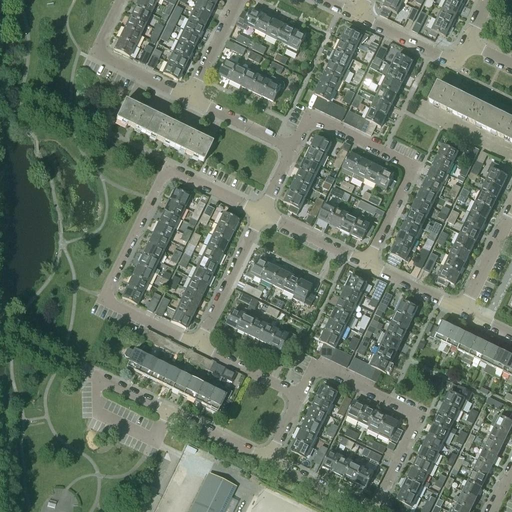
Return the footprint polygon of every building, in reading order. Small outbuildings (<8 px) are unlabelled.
[(150,15),(155,4),(146,0),(138,0),(135,8),(150,15)] [(195,0),(194,2),(197,4),(194,10),(209,17),(214,6),(201,0),(195,0)] [(397,16),(402,5),(392,0),(386,0),(384,4),(385,5),(383,9),(397,16)] [(448,0),(442,11),(456,18),(458,13),(459,14),(463,7),(448,0)] [(171,12),(174,7),(167,3),(165,9),(171,12)] [(145,26),(150,15),(135,8),(130,19),(145,26)] [(180,17),(183,11),(176,8),(173,13),(180,17)] [(168,17),(171,12),(165,9),(162,14),(168,17)] [(204,28),(209,17),(194,10),(189,21),(204,28)] [(413,24),(419,13),(413,10),(407,21),(413,24)] [(442,11),(437,22),(452,29),(456,22),(454,22),(456,18),(442,11)] [(248,28),(255,32),(262,17),(251,12),(249,17),(243,14),(237,27),(246,32),(248,28)] [(177,22),(180,17),(173,13),(171,19),(177,22)] [(422,28),(427,17),(421,14),(416,25),(422,28)] [(266,37),(273,22),(262,17),(255,32),(266,37)] [(140,37),(145,26),(130,19),(125,29),(140,37)] [(198,39),(204,28),(189,21),(183,32),(198,39)] [(276,42),(284,27),(273,22),(266,37),(276,42)] [(432,33),(430,37),(436,40),(438,36),(446,39),(448,35),(449,36),(452,29),(437,22),(432,33)] [(160,33),(163,28),(157,25),(154,31),(160,33)] [(287,48),(295,33),(284,27),(276,42),(287,48)] [(134,47),(140,37),(125,29),(119,40),(134,47)] [(170,38),(172,33),(165,30),(163,35),(170,38)] [(346,32),(341,42),(356,50),(358,51),(369,38),(354,30),(352,34),(346,32)] [(157,39),(160,33),(154,31),(151,36),(157,39)] [(193,49),(198,39),(183,32),(178,42),(193,49)] [(299,53),(306,38),(295,33),(287,48),(286,51),(297,56),(298,53),(299,53)] [(167,44),(170,38),(163,35),(160,41),(167,44)] [(247,48),(250,42),(239,37),(236,43),(247,48)] [(129,59),(134,47),(119,40),(114,51),(129,59)] [(188,60),(193,49),(178,42),(173,53),(188,60)] [(351,61),(356,50),(341,42),(336,53),(351,61)] [(373,58),(378,47),(372,44),(367,55),(373,58)] [(258,54),(261,47),(255,45),(252,51),(258,54)] [(243,57),(246,51),(235,46),(232,52),(243,57)] [(150,55),(152,50),(146,47),(144,52),(150,55)] [(263,56),(266,50),(261,47),(258,54),(263,56)] [(382,62),(387,51),(381,48),(376,59),(382,62)] [(159,59),(161,54),(155,51),(152,56),(159,59)] [(144,66),(150,55),(144,52),(138,63),(144,66)] [(183,71),(188,60),(173,53),(168,64),(183,71)] [(346,71),(351,61),(336,53),(331,64),(346,71)] [(253,63),(256,56),(251,54),(248,60),(253,63)] [(279,64),(282,58),(277,55),(274,62),(279,64)] [(370,64),(373,58),(367,55),(364,61),(370,64)] [(153,71),(159,59),(152,56),(147,68),(153,71)] [(259,65),(262,59),(256,56),(253,63),(259,65)] [(407,75),(412,64),(397,56),(392,67),(407,75)] [(285,67),(288,61),(282,58),(279,64),(285,67)] [(379,68),(382,62),(376,59),(373,65),(379,68)] [(230,83),(237,68),(226,62),(219,77),(230,83)] [(177,82),(183,71),(168,64),(162,75),(177,82)] [(275,73),(278,67),(273,64),(269,71),(275,73)] [(331,64),(325,75),(340,82),(344,84),(350,73),(346,71),(331,64)] [(280,76),(283,69),(278,67),(275,73),(280,76)] [(402,86),(407,75),(392,67),(387,78),(402,86)] [(241,88),(248,73),(237,68),(230,83),(241,88)] [(362,79),(365,74),(359,71),(356,76),(362,79)] [(252,93),(259,78),(248,73),(241,88),(252,93)] [(335,93),(340,82),(325,75),(320,86),(335,93)] [(371,84),(374,78),(368,75),(365,81),(371,84)] [(360,85),(362,79),(356,76),(353,82),(360,85)] [(263,99),(270,84),(259,78),(252,93),(263,99)] [(283,91),(285,87),(284,84),(272,78),(270,84),(263,99),(274,104),(281,90),(283,91)] [(397,96),(402,86),(387,78),(382,89),(397,96)] [(369,90),(371,84),(365,81),(362,86),(369,90)] [(511,144),(511,120),(438,85),(429,104),(511,144)] [(330,104),(335,93),(320,86),(315,97),(319,99),(325,102),(330,104)] [(391,107),(397,96),(382,89),(376,100),(391,107)] [(352,101),(355,95),(348,92),(345,98),(352,101)] [(361,106),(364,100),(357,97),(354,103),(361,106)] [(386,118),(391,107),(376,100),(371,97),(369,103),(374,105),(371,111),(386,118)] [(349,106),(352,101),(345,98),(343,103),(349,106)] [(319,113),(325,102),(319,99),(314,110),(319,113)] [(325,116),(330,104),(325,102),(319,113),(325,116)] [(203,164),(212,145),(124,103),(115,121),(203,164)] [(358,111),(361,106),(354,103),(352,108),(358,111)] [(330,118),(336,107),(330,104),(325,116),(330,118)] [(336,121),(341,110),(336,107),(330,118),(336,121)] [(341,123),(346,112),(341,110),(336,121),(341,123)] [(381,129),(386,118),(371,111),(366,122),(371,124),(376,127),(381,129)] [(350,128),(355,116),(349,113),(344,125),(350,128)] [(355,130),(360,119),(355,116),(350,128),(355,130)] [(360,133),(366,122),(360,119),(355,130),(360,133)] [(366,135),(371,124),(366,122),(360,133),(366,135)] [(371,138),(376,127),(371,124),(366,135),(371,138)] [(326,157),(331,146),(316,139),(311,150),(326,157)] [(456,164),(457,161),(456,160),(459,155),(442,147),(437,158),(453,166),(454,164),(456,164)] [(321,168),(326,157),(311,150),(306,161),(321,168)] [(342,165),(348,154),(341,151),(336,162),(342,165)] [(352,179),(361,161),(350,155),(341,174),(352,179)] [(448,176),(453,166),(437,158),(432,168),(448,176)] [(469,173),(474,162),(468,159),(462,170),(469,173)] [(315,179),(321,168),(306,161),(300,172),(315,179)] [(363,185),(365,181),(372,166),(361,161),(352,179),(363,185)] [(339,171),(342,165),(336,162),(333,168),(339,171)] [(477,178),(483,167),(477,164),(471,174),(477,178)] [(376,186),(383,171),(372,166),(365,181),(376,186)] [(504,171),(495,166),(491,168),(487,174),(490,176),(486,182),(502,190),(507,179),(502,176),(504,171)] [(443,187),(448,176),(432,168),(427,179),(443,187)] [(466,179),(469,173),(462,170),(460,176),(466,179)] [(387,192),(394,177),(383,171),(376,186),(387,192)] [(310,190),(315,179),(300,172),(295,182),(310,190)] [(475,183),(477,178),(471,174),(468,180),(475,183)] [(332,187),(334,181),(328,178),(325,184),(332,187)] [(440,199),(441,195),(440,194),(443,187),(427,179),(421,190),(440,199)] [(305,200),(310,190),(295,182),(290,193),(305,200)] [(497,200),(502,190),(486,182),(481,193),(497,200)] [(346,192),(349,186),(343,183),(340,190),(346,192)] [(329,192),(332,187),(325,184),(323,189),(329,192)] [(351,195),(354,189),(349,186),(346,192),(351,195)] [(174,191),(169,202),(184,210),(192,193),(183,189),(180,194),(174,191)] [(439,200),(440,199),(421,190),(416,201),(432,209),(434,210),(436,206),(434,205),(437,199),(439,200)] [(455,201),(458,194),(452,191),(449,197),(455,201)] [(342,201),(345,195),(339,192),(336,199),(342,201)] [(297,217),(305,200),(290,193),(284,204),(290,207),(288,213),(297,217)] [(491,211),(497,200),(481,193),(476,203),(491,211)] [(368,203),(371,197),(365,194),(362,200),(368,203)] [(347,204),(350,197),(345,195),(342,201),(347,204)] [(464,205),(467,199),(461,196),(458,202),(464,205)] [(379,208),(382,202),(371,197),(368,203),(379,208)] [(321,208),(324,203),(317,200),(315,205),(321,208)] [(427,219),(432,209),(416,201),(411,211),(427,219)] [(179,220),(184,210),(169,202),(164,213),(179,220)] [(199,217),(205,206),(198,203),(193,214),(199,217)] [(363,212),(366,205),(361,203),(358,209),(363,212)] [(486,221),(491,211),(476,203),(471,214),(486,221)] [(316,219),(321,208),(315,205),(309,216),(316,219)] [(374,217),(377,211),(366,205),(363,212),(374,217)] [(329,226),(337,211),(326,206),(318,221),(329,226)] [(208,221),(213,210),(207,207),(202,218),(208,221)] [(447,216),(450,211),(444,208),(441,213),(447,216)] [(340,231),(347,216),(337,211),(329,226),(340,231)] [(422,230),(427,219),(411,211),(405,222),(422,230)] [(173,231),(179,220),(164,213),(158,224),(173,231)] [(444,222),(447,216),(441,213),(438,219),(444,222)] [(197,223),(199,217),(193,214),(190,220),(197,223)] [(481,233),(486,221),(471,214),(465,225),(481,233)] [(233,233),(238,222),(223,215),(218,226),(233,233)] [(351,237),(358,222),(347,216),(340,231),(351,237)] [(361,217),(358,222),(351,237),(362,242),(365,237),(369,239),(374,229),(369,227),(365,225),(368,220),(361,217)] [(206,227),(208,221),(202,218),(199,224),(206,227)] [(453,227),(456,221),(450,218),(447,223),(453,227)] [(417,241),(422,230),(405,222),(400,233),(417,241)] [(168,242),(173,231),(158,224),(153,235),(168,242)] [(476,243),(481,233),(465,225),(460,236),(476,243)] [(227,244),(233,233),(218,226),(212,237),(227,244)] [(437,238),(439,232),(433,229),(431,235),(437,238)] [(189,239),(191,233),(185,230),(182,235),(189,239)] [(414,254),(416,250),(413,248),(417,241),(400,233),(395,244),(411,252),(414,254)] [(446,242),(448,237),(442,234),(439,239),(446,242)] [(163,252),(168,242),(153,235),(148,245),(163,252)] [(186,245),(189,239),(182,235),(179,241),(186,245)] [(198,243),(201,238),(194,235),(191,240),(198,243)] [(434,243),(437,238),(431,235),(428,240),(434,243)] [(470,254),(476,243),(460,236),(455,247),(470,254)] [(222,255),(227,244),(212,237),(207,247),(222,255)] [(443,248),(446,242),(439,239),(437,244),(443,248)] [(196,249),(198,243),(191,240),(189,246),(196,249)] [(408,264),(410,260),(408,259),(411,252),(395,244),(389,255),(408,264)] [(160,265),(165,257),(163,252),(148,245),(142,256),(158,263),(160,265)] [(217,266),(222,255),(207,247),(202,258),(217,266)] [(465,265),(470,254),(455,247),(450,257),(465,265)] [(426,259),(429,254),(423,251),(420,256),(426,259)] [(435,264),(437,259),(431,255),(429,261),(435,264)] [(157,277),(159,273),(154,270),(158,263),(142,256),(137,267),(152,274),(157,277)] [(188,264),(190,259),(184,256),(181,261),(188,264)] [(421,271),(426,259),(420,256),(414,268),(421,271)] [(176,266),(179,260),(172,257),(169,263),(176,266)] [(460,276),(465,265),(450,257),(444,268),(460,276)] [(212,276),(217,266),(202,258),(197,269),(212,276)] [(185,270),(188,264),(181,261),(178,267),(185,270)] [(261,281),(269,266),(258,261),(254,269),(251,268),(246,277),(253,281),(254,278),(261,281)] [(429,275),(435,264),(429,261),(423,272),(429,275)] [(272,287),(279,272),(269,266),(261,281),(272,287)] [(147,285),(152,274),(137,267),(132,278),(147,285)] [(454,287),(460,276),(444,268),(441,267),(439,273),(442,274),(439,280),(437,284),(447,289),(449,284),(454,287)] [(206,287),(212,276),(197,269),(191,280),(206,287)] [(283,292),(290,277),(279,272),(272,287),(283,292)] [(168,282),(170,276),(164,274),(162,279),(168,282)] [(294,298),(301,283),(290,277),(283,292),(294,298)] [(144,297),(146,293),(144,292),(147,285),(132,278),(127,289),(142,296),(144,297)] [(177,286),(180,281),(173,278),(171,283),(177,286)] [(352,278),(346,289),(364,298),(366,299),(366,298),(368,294),(363,292),(367,285),(352,278)] [(165,287),(168,282),(162,279),(159,285),(165,287)] [(201,298),(206,287),(191,280),(186,291),(201,298)] [(174,292),(177,286),(171,283),(168,289),(174,292)] [(310,309),(315,298),(309,295),(312,288),(301,283),(294,298),(292,300),(310,309)] [(254,297),(257,291),(246,286),(243,292),(254,297)] [(136,307),(142,296),(127,289),(121,300),(136,307)] [(346,289),(341,300),(356,307),(358,308),(364,298),(346,289)] [(378,305),(383,293),(377,290),(372,302),(378,305)] [(196,309),(201,298),(186,291),(181,301),(196,309)] [(259,300),(263,294),(257,291),(254,297),(259,300)] [(387,309),(392,297),(386,294),(381,306),(387,309)] [(157,303),(160,298),(154,295),(151,301),(157,303)] [(249,307),(252,300),(241,295),(238,301),(249,307)] [(166,308),(169,302),(163,299),(160,305),(166,308)] [(276,308),(279,301),(273,299),(270,305),(276,308)] [(255,309),(258,303),(252,300),(249,307),(255,309)] [(341,300),(336,311),(351,318),(353,319),(355,315),(353,314),(356,307),(341,300)] [(152,315),(157,303),(151,301),(146,312),(152,315)] [(191,319),(196,309),(181,301),(176,312),(191,319)] [(281,311),(284,304),(279,301),(276,308),(281,311)] [(375,310),(378,305),(372,302),(369,307),(375,310)] [(403,302),(397,314),(412,321),(418,310),(403,302)] [(161,319),(166,308),(160,305),(155,316),(161,319)] [(384,314),(387,309),(381,306),(378,311),(384,314)] [(271,317),(274,311),(269,308),(266,314),(271,317)] [(245,317),(248,311),(243,309),(240,314),(234,311),(227,326),(238,332),(245,316),(245,317)] [(277,320),(280,313),(274,311),(271,317),(277,320)] [(336,311),(331,321),(346,329),(350,331),(352,327),(355,320),(353,319),(351,318),(336,311)] [(185,331),(191,319),(176,312),(170,323),(185,331)] [(397,314),(392,324),(407,332),(409,328),(412,321),(397,314)] [(256,322),(245,317),(245,316),(238,332),(248,337),(256,322)] [(367,326),(370,320),(364,317),(361,323),(367,326)] [(257,318),(256,322),(248,337),(259,342),(266,327),(268,323),(257,318)] [(331,321),(325,332),(340,340),(345,342),(350,331),(346,329),(331,321)] [(376,330),(379,324),(373,321),(370,328),(376,330)] [(365,332),(367,326),(361,323),(359,329),(365,332)] [(392,324),(387,335),(402,343),(407,332),(392,324)] [(454,330),(443,324),(440,329),(435,327),(429,337),(442,343),(438,351),(443,353),(454,330)] [(270,347),(277,332),(266,327),(259,342),(270,347)] [(374,336),(376,330),(370,328),(367,333),(374,336)] [(166,339),(148,330),(148,331),(148,342),(156,346),(165,340),(166,339)] [(458,351),(466,335),(454,330),(443,353),(441,357),(445,359),(447,355),(451,348),(458,351)] [(288,337),(277,332),(270,347),(281,352),(285,345),(291,348),(296,338),(290,335),(288,337)] [(325,332),(320,343),(324,345),(330,348),(335,350),(340,340),(325,332)] [(387,335),(382,346),(397,353),(402,343),(387,335)] [(466,364),(477,341),(466,335),(458,351),(464,355),(461,362),(466,364)] [(165,340),(156,346),(163,350),(168,340),(166,339),(165,340)] [(357,348),(360,342),(353,339),(351,345),(357,348)] [(189,350),(170,341),(170,343),(170,353),(179,358),(187,351),(189,350)] [(421,341),(417,349),(422,351),(426,343),(421,341)] [(481,362),(489,346),(477,341),(466,364),(470,366),(473,359),(481,362)] [(366,352),(369,346),(363,343),(360,349),(366,352)] [(324,345),(319,356),(325,359),(330,348),(324,345)] [(354,353),(357,348),(351,345),(348,350),(354,353)] [(382,346),(376,357),(391,364),(397,353),(382,346)] [(488,375),(500,352),(489,346),(481,362),(487,366),(483,373),(488,375)] [(330,348),(325,359),(330,362),(335,350),(330,348)] [(363,357),(366,352),(360,349),(357,354),(363,357)] [(126,351),(124,356),(125,358),(130,360),(126,368),(138,374),(147,355),(142,353),(141,355),(134,352),(129,350),(126,351)] [(187,351),(179,358),(186,361),(191,351),(189,350),(188,351),(187,351)] [(335,350),(330,362),(335,364),(341,353),(335,350)] [(211,361),(193,352),(193,354),(193,364),(201,369),(210,362),(211,361)] [(503,374),(511,357),(500,352),(488,375),(492,377),(496,370),(503,374)] [(341,353),(335,364),(341,367),(346,355),(341,353)] [(147,355),(138,374),(149,379),(157,363),(150,360),(151,357),(147,355)] [(346,355),(341,367),(346,370),(352,358),(346,355)] [(373,355),(368,366),(371,367),(371,368),(376,370),(382,373),(386,375),(391,364),(376,357),(373,355)] [(511,386),(511,384),(511,357),(503,374),(510,377),(506,384),(511,386)] [(355,360),(349,371),(355,373),(360,362),(355,360)] [(210,362),(201,369),(208,372),(213,362),(211,361),(210,362)] [(360,362),(355,373),(360,376),(365,365),(360,362)] [(157,363),(149,379),(160,385),(169,366),(165,364),(164,367),(157,363)] [(234,372),(215,363),(215,365),(215,376),(224,380),(233,373),(234,372)] [(169,366),(160,385),(171,391),(179,374),(181,370),(170,365),(169,366)] [(365,365),(360,376),(365,379),(371,367),(368,366),(365,365)] [(371,367),(365,379),(371,381),(376,370),(371,368),(371,367)] [(376,370),(371,381),(376,384),(382,373),(376,370)] [(233,373),(224,380),(232,384),(236,374),(234,372),(233,373)] [(179,374),(171,391),(183,396),(192,377),(188,375),(186,378),(179,374)] [(192,377),(183,396),(194,402),(202,385),(195,382),(197,379),(192,377)] [(202,385),(194,402),(205,407),(215,388),(210,386),(209,389),(202,385)] [(215,388),(205,407),(217,413),(224,399),(228,400),(231,393),(216,386),(215,388)] [(332,406),(337,395),(322,388),(317,399),(332,406)] [(450,394),(444,405),(459,412),(463,414),(472,395),(457,388),(454,396),(450,394)] [(327,417),(332,406),(317,399),(312,410),(327,417)] [(346,413),(351,402),(345,399),(340,410),(346,413)] [(500,412),(503,406),(489,399),(486,405),(500,412)] [(358,423),(365,408),(354,403),(347,418),(358,423)] [(454,423),(459,412),(444,405),(439,415),(454,423)] [(369,428),(376,413),(365,408),(358,423),(369,428)] [(322,428),(327,417),(312,410),(306,420),(322,428)] [(343,418),(346,413),(340,410),(337,415),(343,418)] [(476,420),(478,414),(471,411),(469,416),(476,420)] [(378,436),(380,434),(387,419),(376,413),(369,428),(367,431),(378,437),(378,436)] [(454,436),(456,432),(451,430),(454,423),(439,415),(434,426),(449,433),(454,436)] [(473,426),(476,420),(469,416),(466,422),(473,426)] [(509,435),(511,428),(511,423),(500,418),(496,416),(491,427),(509,435)] [(387,419),(380,434),(378,436),(389,442),(390,441),(397,444),(402,433),(395,429),(398,424),(387,419)] [(316,438),(322,428),(306,420),(301,431),(316,438)] [(479,430),(483,423),(478,420),(475,428),(479,430)] [(335,434),(338,429),(332,426),(329,431),(335,434)] [(444,444),(449,433),(434,426),(429,437),(444,444)] [(503,447),(509,435),(491,427),(486,438),(489,440),(503,447)] [(311,449),(316,438),(301,431),(296,442),(311,449)] [(333,440),(335,434),(329,431),(327,436),(333,440)] [(350,440),(353,433),(347,431),(344,437),(350,440)] [(465,441),(468,436),(461,432),(458,438),(465,441)] [(355,442),(358,436),(353,433),(350,440),(355,442)] [(473,445),(476,439),(470,436),(467,442),(473,445)] [(438,455),(444,444),(429,437),(423,448),(438,455)] [(462,447),(465,441),(458,438),(455,444),(462,447)] [(346,449),(349,442),(343,440),(340,446),(346,449)] [(489,440),(487,446),(483,444),(481,449),(484,451),(498,457),(503,447),(489,440)] [(372,450),(375,444),(369,441),(366,448),(372,450)] [(306,460),(311,449),(296,442),(291,453),(306,460)] [(351,451),(354,445),(349,442),(346,449),(351,451)] [(469,452),(473,445),(467,442),(464,449),(469,452)] [(383,456),(386,449),(375,444),(372,450),(383,456)] [(325,456),(328,451),(321,447),(319,453),(325,456)] [(433,466),(438,455),(423,448),(418,459),(433,466)] [(367,459),(370,453),(365,450),(362,457),(367,459)] [(498,457),(484,451),(481,456),(477,455),(475,459),(479,461),(493,468),(498,457)] [(320,467),(325,456),(319,453),(313,464),(320,467)] [(341,458),(342,456),(336,453),(335,456),(330,453),(322,468),(334,474),(341,459),(341,458)] [(378,465),(381,458),(370,453),(367,459),(378,465)] [(454,463),(457,457),(450,454),(448,459),(454,463)] [(344,479),(352,464),(341,459),(334,474),(344,479)] [(428,477),(433,466),(418,459),(413,469),(428,477)] [(451,469),(454,463),(448,459),(445,465),(451,469)] [(471,470),(474,472),(488,479),(493,468),(479,461),(476,467),(473,465),(471,470)] [(355,484),(363,469),(352,464),(344,479),(355,484)] [(459,473),(462,466),(457,464),(454,471),(459,473)] [(366,489),(374,474),(363,469),(355,484),(366,489)] [(427,490),(429,486),(424,484),(428,477),(413,469),(408,480),(423,487),(427,490)] [(482,490),(488,479),(474,472),(468,483),(482,490)] [(207,475),(189,511),(223,511),(230,499),(234,489),(207,475)] [(444,484),(446,479),(440,476),(437,481),(444,484)] [(451,488),(454,481),(449,479),(446,485),(451,488)] [(417,498),(423,487),(408,480),(402,491),(417,498)] [(441,490),(444,484),(437,481),(434,487),(441,490)] [(460,492),(463,494),(477,500),(482,490),(468,483),(466,489),(462,487),(460,492)] [(448,495),(451,488),(446,485),(443,492),(448,495)] [(404,511),(410,511),(417,498),(402,491),(397,502),(403,505),(401,510),(404,511)] [(453,502),(458,505),(472,511),(477,500),(463,494),(461,499),(455,497),(453,502)] [(433,506),(436,500),(429,497),(426,503),(433,506)] [(223,511),(231,511),(237,502),(230,499),(223,511)] [(441,510),(441,509),(444,503),(439,501),(436,507),(441,510)] [(430,511),(433,506),(426,503),(421,511),(430,511)]
